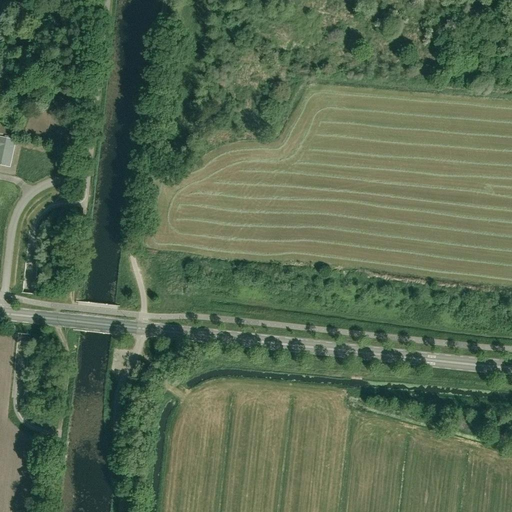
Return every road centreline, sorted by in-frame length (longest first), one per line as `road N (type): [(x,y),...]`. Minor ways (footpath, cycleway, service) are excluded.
road 1 (tertiary): [(142,327),(511,368)]
road 2 (unclassified): [(2,313),(19,206),(46,183),(88,176),(107,0)]
road 3 (track): [(144,315),(131,233),(164,0)]
road 4 (unclassified): [(142,327),(116,400),(121,511)]
